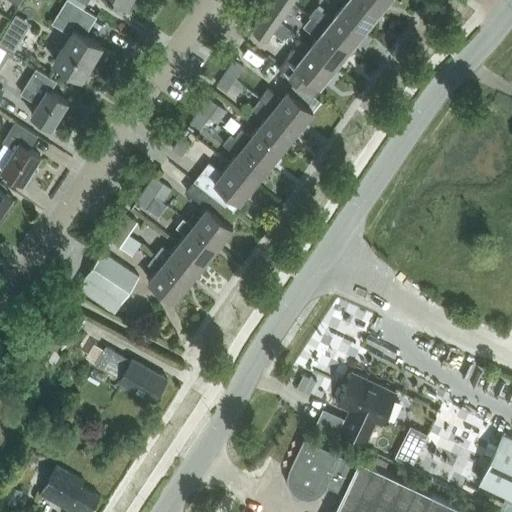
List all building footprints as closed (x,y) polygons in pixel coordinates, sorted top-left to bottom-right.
[(81,76),(101,44),(85,34),(97,15),(72,0),(65,0),(52,22),(71,33),(54,60),(81,76)] [(273,0),(266,11),(279,20),(292,1),(291,0),(273,0)] [(345,0),(339,9),(364,29),(379,11),(365,0),(345,0)] [(365,0),(379,11),(387,0),(365,0)] [(331,18),(320,9),(322,7),(318,3),(309,14),(311,16),(324,27),(350,47),(364,29),(339,9),(331,18)] [(265,39),(279,20),(266,11),(252,30),(265,39)] [(335,66),(350,47),(324,27),(311,16),(303,25),(311,32),(313,30),(318,35),(310,45),(335,66)] [(7,28),(0,39),(0,43),(12,51),(21,37),(7,28)] [(321,84),(335,66),(310,45),(302,54),(293,46),(278,65),(315,95),(318,92),(321,84)] [(243,65),(234,58),(225,70),(235,77),(243,65)] [(36,67),(21,92),(38,102),(31,113),(52,125),(67,100),(50,90),(56,79),(36,67)] [(244,83),(235,77),(225,70),(216,83),(227,90),(228,88),(237,94),(244,83)] [(273,106),(298,127),(313,109),(287,88),(280,97),(267,86),(259,97),(267,104),(272,108),(273,106)] [(209,115),(218,103),(207,96),(199,108),(209,115)] [(218,103),(209,115),(218,121),(226,109),(218,103)] [(284,146),(298,127),(273,106),(272,108),(267,104),(260,113),(265,116),(258,125),(284,146)] [(200,128),(209,115),(199,108),(190,121),(200,128)] [(31,168),(40,154),(24,144),(32,131),(37,135),(38,134),(15,120),(2,141),(14,148),(2,168),(27,184),(36,171),(31,168)] [(236,136),(239,139),(269,164),(284,146),(258,125),(250,135),(242,128),(236,136)] [(236,153),(229,161),(255,182),(269,164),(244,143),(239,139),(236,136),(231,132),(223,142),(236,153)] [(191,142),(180,134),(172,147),(183,155),(191,142)] [(209,160),(194,179),(225,204),(226,203),(233,209),(255,182),(229,161),(222,170),(209,160)] [(153,174),(144,187),(155,194),(163,181),(153,174)] [(186,189),(207,205),(199,215),(194,211),(187,220),(192,224),(218,244),(233,226),(218,213),(225,204),(194,179),(186,189)] [(0,186),(0,182),(1,181),(0,180),(0,221),(1,221),(7,212),(4,209),(13,196),(0,186)] [(155,194),(162,199),(171,186),(163,181),(155,194)] [(147,207),(155,194),(144,187),(136,199),(147,207)] [(138,220),(127,213),(118,225),(129,232),(138,220)] [(203,263),(218,244),(192,224),(187,220),(183,217),(176,226),(185,233),(178,242),(203,263)] [(127,235),(129,232),(118,225),(110,238),(120,244),(128,250),(134,240),(127,235)] [(189,281),(203,263),(178,242),(170,251),(162,244),(156,253),(163,260),(189,281)] [(121,300),(139,275),(102,250),(85,276),(121,300)] [(174,299),(189,281),(163,260),(156,253),(148,262),(157,268),(148,279),(174,299)] [(82,320),(64,311),(58,322),(76,331),(82,320)] [(130,360),(105,347),(96,364),(120,377),(118,381),(153,400),(167,377),(131,357),(130,360)] [(365,438),(375,419),(381,422),(395,393),(353,372),(346,386),(342,386),(338,394),(340,398),(338,401),(353,408),(349,416),(348,415),(342,427),(365,438)] [(0,440),(3,442),(19,407),(0,398),(0,440)] [(480,481),(511,496),(511,434),(504,431),(480,481)] [(474,511),(358,457),(356,461),(305,436),(290,468),(287,473),(287,479),(289,485),(293,489),(307,496),(314,495),(321,491),(325,485),(328,479),(344,486),(332,511),(474,511)] [(28,446),(21,460),(35,467),(41,453),(28,446)] [(400,446),(394,458),(412,466),(418,454),(400,446)] [(84,479),(56,463),(40,492),(74,511),(83,511),(86,508),(91,510),(100,495),(81,484),(84,479)] [(11,481),(3,495),(15,503),(24,489),(11,481)]
